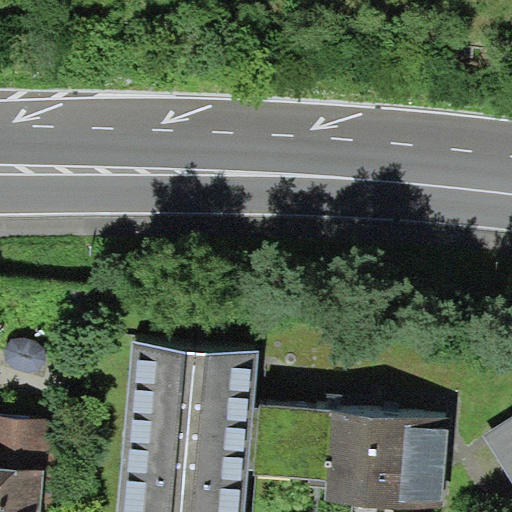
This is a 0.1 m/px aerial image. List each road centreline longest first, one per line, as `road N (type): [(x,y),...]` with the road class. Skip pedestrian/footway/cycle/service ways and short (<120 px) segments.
road 1 (secondary): [(316,173),(0,147)]
road 2 (secondary): [(0,180),(316,173)]
road 3 (secondary): [(511,180),(316,173)]
